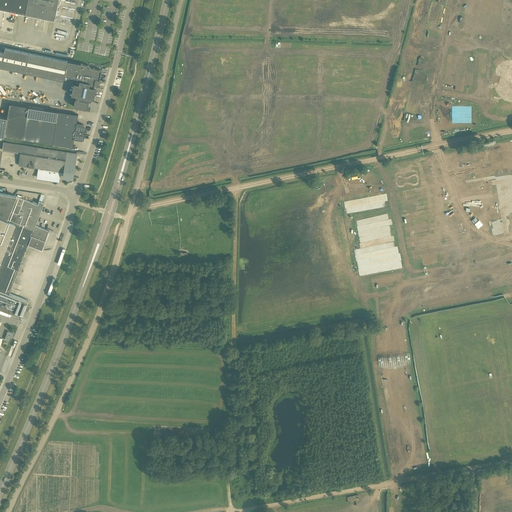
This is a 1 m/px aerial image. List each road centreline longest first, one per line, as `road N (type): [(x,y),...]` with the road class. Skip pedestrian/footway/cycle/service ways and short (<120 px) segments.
road 1 (unclassified): [(7,511),(89,332),(128,219),(181,0)]
road 2 (track): [(132,206),(511,130)]
road 3 (track): [(259,507),(511,461)]
road 4 (primary): [(0,491),(92,261)]
road 5 (unclassified): [(0,400),(76,194)]
road 6 (primary): [(125,158),(166,0)]
road 7 (unclassified): [(76,194),(119,53)]
